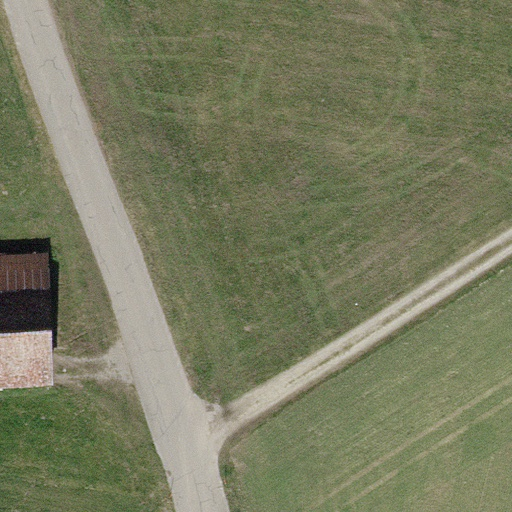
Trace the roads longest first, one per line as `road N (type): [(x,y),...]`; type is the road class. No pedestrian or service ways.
road 1 (unclassified): [(27,0),(139,304),(202,511)]
road 2 (track): [(184,440),(511,237)]
